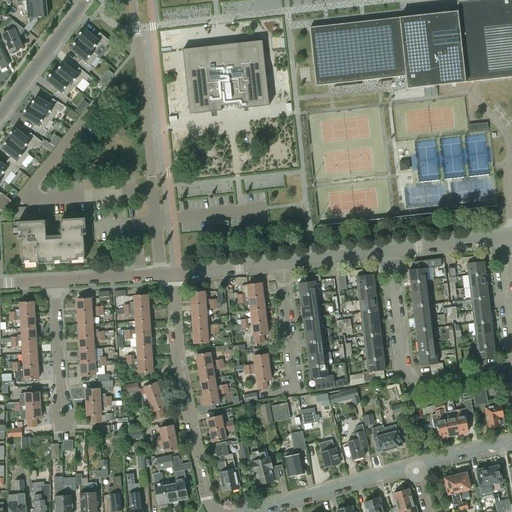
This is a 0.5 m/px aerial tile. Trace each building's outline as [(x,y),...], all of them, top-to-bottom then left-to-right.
[(17,0),(18,6),(23,6),(23,13),(28,13),(28,18),(39,17),(39,18),(41,18),(41,17),(47,16),(45,0),(17,0)] [(511,78),(511,0),(473,0),(458,2),(459,11),(369,21),(370,21),(309,28),(310,32),(316,86),(328,85),(411,76),(412,89),(482,81),(511,78)] [(2,35),(10,53),(23,47),(17,34),(24,29),(12,19),(7,26),(9,31),(2,35)] [(83,29),(75,39),(77,40),(92,52),(99,43),(106,49),(110,44),(101,36),(97,40),(83,29)] [(77,40),(69,50),(82,61),(78,66),(87,74),(92,68),(85,63),(93,53),(92,52),(77,40)] [(269,106),(262,41),(227,45),(213,46),(183,49),(190,114),(209,112),(214,111),(218,111),(222,111),(221,106),(237,104),(238,109),(241,109),(241,108),(246,107),(250,107),(250,108),(269,106)] [(63,63),(55,72),(69,84),(71,86),(79,76),(83,79),(87,74),(78,66),(73,71),(63,63)] [(53,71),(45,81),(59,92),(54,98),(64,105),(69,99),(62,94),(69,84),(55,72),(53,71)] [(36,96),(30,107),(46,116),(48,118),(54,107),(60,110),(64,105),(54,98),(49,104),(36,96)] [(75,111),(80,115),(88,105),(83,101),(75,111)] [(28,105),(21,117),(35,124),(30,130),(40,138),(45,131),(40,127),(46,116),(30,107),(28,105)] [(71,112),(68,117),(74,121),(77,115),(71,112)] [(112,129),(121,137),(126,131),(116,123),(112,129)] [(488,131),(487,123),(467,125),(468,133),(488,131)] [(15,127),(7,137),(9,139),(23,150),(31,141),(35,144),(40,138),(30,130),(25,136),(15,127)] [(9,139),(1,148),(11,156),(7,161),(17,169),(21,164),(17,161),(25,151),(23,150),(9,139)] [(0,161),(0,177),(0,178),(8,169),(13,173),(17,169),(7,161),(4,165),(0,161)] [(10,201),(6,197),(2,202),(3,204),(6,206),(10,201)] [(26,217),(25,207),(11,208),(12,218),(26,217)] [(83,235),(86,235),(85,218),(60,220),(62,239),(46,240),(45,221),(17,222),(18,238),(21,238),(22,263),(38,262),(38,264),(54,263),(54,259),(60,258),(60,263),(69,262),(69,261),(85,260),(84,240),(83,235)] [(467,264),(468,276),(485,274),(484,262),(474,263),(473,257),(461,258),(462,264),(467,264)] [(408,270),(410,283),(427,281),(426,269),(431,268),(430,262),(418,263),(419,269),(408,270)] [(356,277),(358,289),(375,287),(373,274),(363,276),(362,270),(350,271),(351,277),(356,277)] [(468,276),(470,288),(487,285),(485,274),(468,276)] [(298,283),(299,295),(317,293),(315,281),(320,281),(320,275),(308,276),(308,282),(298,283)] [(410,283),(411,295),(429,292),(427,281),(410,283)] [(237,293),(229,294),(229,300),(230,300),(263,295),(261,283),(247,285),(243,286),(243,291),(244,294),(237,295),(237,293)] [(470,288),(471,300),(488,297),(487,285),(470,288)] [(358,289),(359,301),(376,298),(375,287),(358,289)] [(190,293),(191,305),(206,305),(209,304),(210,304),(217,304),(217,303),(223,303),(222,292),(216,292),(217,300),(210,300),(205,300),(205,292),(190,293)] [(411,295),(413,306),(430,304),(429,292),(411,295)] [(299,295),(301,307),(318,305),(317,293),(299,295)] [(123,305),(123,310),(149,308),(148,295),(134,296),(134,303),(130,303),(130,305),(123,305)] [(250,305),(250,310),(265,309),(263,295),(230,300),(230,306),(238,305),(238,304),(245,303),(245,305),(250,305)] [(471,300),(472,311),(490,309),(488,297),(471,300)] [(359,301),(360,313),(378,310),(376,298),(359,301)] [(77,299),(77,312),(92,311),(91,299),(77,299)] [(20,311),(9,312),(9,316),(16,316),(21,316),(33,315),(33,302),(20,303),(20,311)] [(413,306),(414,318),(431,316),(430,304),(413,306)] [(206,305),(191,305),(192,318),(207,317),(206,305)] [(301,307),(303,319),(320,317),(318,305),(301,307)] [(135,315),(135,322),(150,321),(149,308),(123,310),(123,314),(130,314),(131,316),(135,315)] [(237,325),(241,325),(248,324),(252,323),(266,322),(265,309),(250,310),(251,319),(237,320),(237,325)] [(472,311),(474,323),(491,321),(490,309),(472,311)] [(360,313),(362,325),(379,322),(378,310),(360,313)] [(103,315),(103,311),(96,311),(92,311),(77,312),(78,325),(92,324),(92,317),(97,317),(97,316),(103,315)] [(16,316),(9,316),(9,321),(21,320),(22,328),(34,327),(33,315),(21,316),(16,316)] [(414,318),(416,330),(433,328),(431,316),(414,318)] [(192,318),(193,331),(207,330),(207,317),(192,318)] [(303,319),(304,331),(321,329),(320,317),(303,319)] [(135,322),(136,334),(150,333),(150,321),(135,322)] [(474,323),(475,335),(493,333),(491,321),(474,323)] [(266,322),(252,323),(253,336),(254,336),(255,344),(264,342),(263,335),(268,334),(266,322)] [(362,325),(363,336),(380,334),(379,322),(362,325)] [(97,329),(93,330),(92,324),(78,325),(79,338),(93,337),(97,337),(97,332),(97,329)] [(10,338),(11,342),(35,340),(34,327),(22,328),(22,337),(18,337),(10,338)] [(416,330),(417,342),(434,340),(433,328),(416,330)] [(207,330),(193,331),(194,344),(208,343),(208,334),(219,334),(219,329),(211,330),(211,329),(207,330)] [(321,329),(304,332),(306,343),(323,341),(321,329)] [(136,334),(137,347),(151,346),(150,333),(136,334)] [(475,335),(477,347),(494,345),(493,333),(475,335)] [(363,336),(365,349),(382,347),(380,334),(363,336)] [(79,338),(80,350),(94,350),(93,337),(79,338)] [(23,347),(23,354),(36,353),(35,340),(11,342),(11,346),(17,346),(17,347),(23,347)] [(417,342),(419,354),(436,352),(434,340),(417,342)] [(323,341),(306,343),(307,355),(325,353),(323,341)] [(494,345),(477,347),(478,359),(473,360),(474,366),(486,365),(485,359),(495,357),(494,345)] [(126,356),(126,360),(152,358),(151,346),(137,347),(137,355),(126,356)] [(365,349),(366,361),(383,358),(382,347),(365,349)] [(102,349),(94,350),(80,350),(80,363),(95,362),(99,362),(100,362),(106,361),(106,357),(102,357),(102,349)] [(436,352),(419,354),(420,366),(430,365),(431,371),(443,369),(442,363),(437,364),(436,352)] [(12,363),(13,367),(37,366),(36,353),(23,354),(24,362),(12,363)] [(198,368),(212,366),(210,353),(196,355),(198,368)] [(325,353),(307,355),(309,367),(326,365),(325,353)] [(255,369),(269,367),(268,354),(253,356),(254,364),(243,366),(244,371),(251,370),(251,369),(255,369)] [(239,365),(238,355),(234,356),(236,371),(243,370),(243,365),(239,365)] [(152,358),(126,360),(126,365),(132,364),(132,367),(138,367),(138,372),(153,372),(152,358)] [(383,358),(366,361),(368,372),(363,373),(364,379),(376,377),(375,372),(383,371),(385,371),(383,358)] [(95,367),(107,366),(106,361),(100,362),(99,362),(95,362),(80,363),(81,376),(96,375),(95,367)] [(326,365),(309,367),(310,371),(307,372),(308,379),(310,379),(311,379),(315,379),(316,389),(334,387),(333,376),(328,377),(326,365)] [(37,366),(13,367),(13,371),(15,371),(15,379),(16,379),(25,379),(38,378),(37,366)] [(198,368),(200,381),(215,378),(212,366),(198,368)] [(269,367),(255,369),(257,382),(258,390),(267,388),(266,381),(271,380),(269,367)] [(376,377),(376,380),(384,379),(383,371),(375,372),(376,377)] [(200,381),(203,393),(217,391),(220,390),(221,390),(228,389),(227,384),(220,386),(220,385),(216,386),(215,378),(200,381)] [(123,386),(124,394),(140,391),(138,383),(123,386)] [(136,400),(137,404),(161,395),(157,383),(144,388),(147,396),(136,400)] [(344,401),(351,399),(353,405),(360,403),(356,388),(341,393),(344,401)] [(500,425),(504,424),(501,405),(497,406),(496,402),(488,403),(485,388),(472,390),(475,406),(484,405),(485,408),(488,428),(500,426),(500,425)] [(85,390),(86,402),(111,400),(111,397),(104,397),(99,397),(99,389),(85,390)] [(217,391),(203,393),(205,406),(219,403),(217,391)] [(14,403),(15,407),(40,405),(39,393),(20,394),(21,402),(14,403)] [(244,395),(245,402),(257,400),(256,393),(244,395)] [(315,394),(316,401),(321,401),(321,405),(329,405),(328,393),(315,394)] [(161,395),(137,404),(139,408),(150,404),(153,412),(156,419),(164,416),(161,409),(166,407),(161,395)] [(439,404),(443,403),(443,404),(446,403),(444,396),(437,398),(438,399),(439,404)] [(111,400),(86,402),(87,415),(92,415),(92,423),(101,422),(100,414),(100,408),(105,408),(105,406),(112,405),(111,400)] [(465,409),(455,411),(459,434),(468,433),(464,414),(473,413),(471,400),(463,401),(465,409)] [(290,419),(287,403),(271,406),(274,422),(290,419)] [(259,406),(263,425),(273,423),(269,404),(259,406)] [(403,412),(401,404),(391,407),(393,414),(403,412)] [(40,405),(15,407),(15,411),(21,411),(22,413),(27,412),(27,419),(28,426),(36,426),(36,418),(41,418),(40,405)] [(435,405),(423,409),(424,414),(435,411),(436,411),(435,405)] [(316,422),(314,408),(300,411),(302,424),(303,430),(304,431),(316,428),(315,422),(316,422)] [(440,438),(448,436),(444,413),(442,409),(440,410),(436,411),(435,411),(436,414),(431,415),(434,428),(438,428),(440,438)] [(455,411),(444,413),(448,436),(453,435),(454,436),(458,436),(458,434),(459,434),(455,411)] [(404,417),(403,412),(393,414),(395,420),(404,417)] [(207,418),(210,430),(233,425),(233,421),(225,423),(226,424),(223,424),(221,415),(207,418)] [(151,437),(152,442),(175,437),(173,425),(159,428),(161,435),(151,437)] [(233,425),(210,430),(212,443),(226,440),(224,431),(227,431),(227,432),(234,430),(233,425)] [(390,449),(384,428),(383,425),(371,429),(378,453),(390,449)] [(396,425),(384,428),(390,449),(402,446),(396,425)] [(8,429),(9,438),(22,437),(21,428),(13,429),(9,429),(8,429)] [(125,439),(142,438),(141,430),(125,432),(125,439)] [(291,434),(294,452),(306,450),(305,444),(302,432),(302,431),(291,434)] [(347,442),(352,460),(364,457),(362,448),(368,447),(363,431),(353,434),(355,440),(347,442)] [(29,437),(21,438),(22,449),(30,448),(29,437)] [(175,437),(152,442),(153,447),(163,445),(164,452),(178,449),(175,437)] [(320,453),(325,468),(340,463),(335,448),(334,449),(332,440),(319,444),(321,452),(320,453)] [(72,441),(62,441),(62,452),(72,452),(72,441)] [(238,443),(242,459),(249,457),(246,442),(238,443)] [(50,459),(58,459),(58,444),(50,444),(50,459)] [(226,444),(221,445),(223,456),(231,490),(240,488),(235,468),(232,454),(228,455),(226,444)] [(223,456),(221,445),(214,446),(218,462),(215,462),(218,472),(219,472),(223,492),(231,490),(223,456)] [(260,459),(259,453),(258,451),(252,453),(254,461),(251,462),(254,473),(256,473),(259,485),(266,483),(260,459)] [(266,451),(259,453),(260,459),(266,483),(273,481),(279,480),(276,467),(272,468),(269,458),(268,458),(266,451)] [(284,454),(288,477),(296,475),(295,473),(304,472),(300,454),(291,456),(290,453),(284,454)] [(157,464),(159,473),(161,479),(163,479),(162,474),(172,472),(172,467),(173,467),(171,455),(156,458),(157,464)] [(173,467),(180,465),(178,457),(172,458),(173,467)] [(152,465),(157,464),(156,458),(145,460),(146,467),(152,466),(152,465)] [(101,471),(97,471),(98,478),(108,477),(107,465),(101,465),(101,471)] [(172,467),(172,472),(173,473),(175,472),(176,480),(175,481),(176,484),(179,501),(188,499),(184,479),(183,479),(181,471),(182,471),(181,465),(173,467),(172,467)] [(498,466),(487,468),(493,492),(500,490),(499,483),(502,482),(501,480),(502,478),(502,476),(500,475),(498,466)] [(493,492),(487,468),(476,471),(478,480),(477,481),(478,484),(479,485),(480,487),(481,494),(493,492)] [(161,479),(159,473),(153,474),(155,485),(154,485),(158,505),(167,503),(163,486),(164,486),(163,483),(162,483),(161,479)] [(466,473),(455,475),(461,499),(468,497),(466,490),(470,489),(469,487),(470,486),(470,482),(468,482),(466,473)] [(75,475),(75,478),(76,478),(76,486),(79,486),(79,494),(80,494),(80,511),(88,511),(89,511),(88,488),(88,485),(82,485),(81,474),(75,475)] [(139,484),(134,484),(133,474),(127,475),(131,509),(142,508),(139,484)] [(461,499),(455,475),(444,478),(446,487),(445,489),(446,492),(447,493),(448,495),(451,494),(454,505),(458,504),(460,511),(463,510),(462,503),(461,499)] [(63,479),(63,477),(53,477),(54,497),(55,497),(55,503),(53,503),(53,508),(56,507),(55,511),(64,511),(63,485),(62,485),(62,480),(63,480),(63,479)] [(114,487),(108,488),(107,478),(101,478),(102,491),(109,490),(111,511),(122,510),(120,494),(122,494),(120,477),(113,478),(114,487)] [(75,478),(63,479),(63,480),(62,480),(62,485),(63,485),(64,511),(72,511),(71,496),(72,496),(71,490),(76,490),(76,486),(76,478),(75,478)] [(15,481),(16,491),(24,490),(23,480),(15,481)] [(35,501),(34,502),(34,511),(46,511),(46,501),(50,501),(49,485),(44,485),(44,482),(34,483),(35,496),(34,496),(35,501)] [(88,483),(88,485),(88,488),(89,511),(91,511),(95,511),(96,511),(98,511),(96,488),(96,483),(88,483)] [(176,484),(164,486),(163,486),(167,503),(179,501),(176,484)] [(400,492),(405,511),(417,511),(415,506),(414,507),(409,490),(406,490),(405,489),(403,490),(403,491),(400,492)] [(398,511),(405,511),(400,492),(399,492),(398,491),(395,492),(395,494),(393,494),(398,511)] [(25,511),(24,494),(8,495),(9,511),(25,511)] [(373,500),(371,501),(374,511),(382,511),(379,498),(377,499),(375,498),(374,498),(373,500)] [(374,511),(371,501),(370,501),(368,500),(366,501),(366,502),(363,503),(366,511),(374,511)] [(496,511),(503,511),(501,501),(499,501),(494,502),(494,503),(496,511)]
